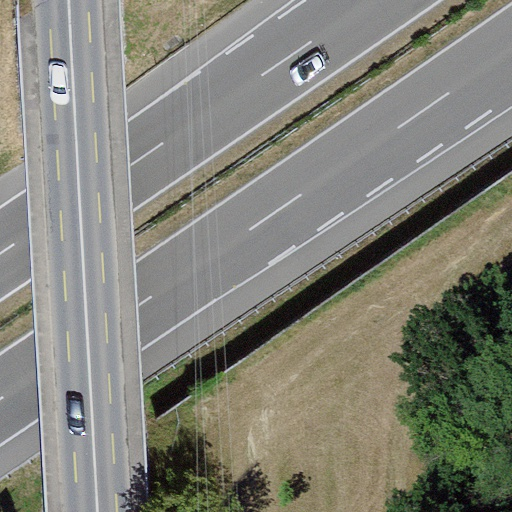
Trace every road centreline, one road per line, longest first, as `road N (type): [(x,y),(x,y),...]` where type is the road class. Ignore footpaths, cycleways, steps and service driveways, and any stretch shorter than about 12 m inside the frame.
road 1 (motorway): [(0,400),(511,50)]
road 2 (secondary): [(69,0),(98,511)]
road 3 (motorway): [(373,0),(0,254)]
